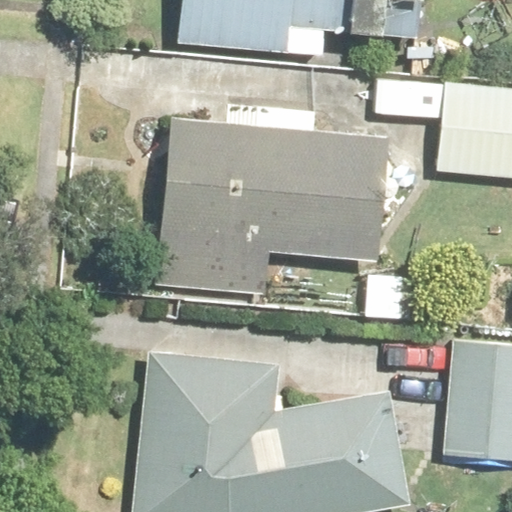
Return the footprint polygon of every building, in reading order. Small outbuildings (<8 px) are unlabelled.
[(121,0),(114,94),(216,102),(217,90),(359,94),(362,0),(121,0)] [(511,143),(511,123),(375,116),(369,216),(507,224),(511,143)] [(221,167),(105,161),(96,331),(211,337),(214,295),(320,299),(325,182),(220,178),(221,167)] [(404,273),(366,269),(361,319),(399,323),(404,273)] [(467,381),(381,374),(372,499),(457,505),(467,381)] [(334,511),(329,436),(209,443),(212,410),(81,398),(70,511),(334,511)]
